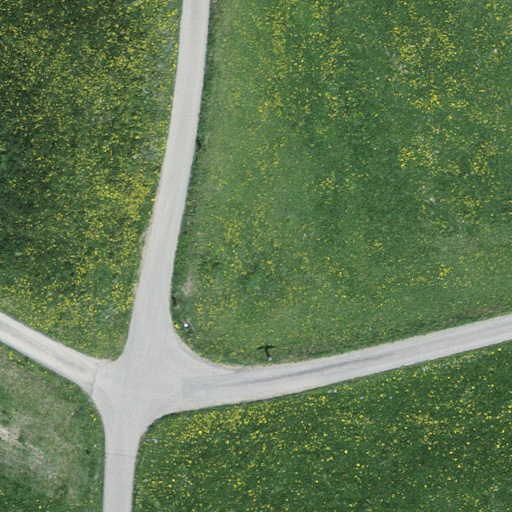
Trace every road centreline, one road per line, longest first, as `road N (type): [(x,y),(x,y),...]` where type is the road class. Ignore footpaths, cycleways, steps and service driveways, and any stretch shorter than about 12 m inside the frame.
road 1 (unclassified): [(195,0),(168,218),(133,397)]
road 2 (track): [(0,326),(133,397)]
